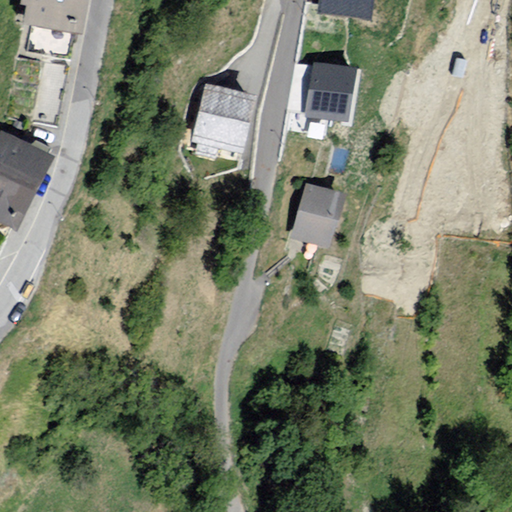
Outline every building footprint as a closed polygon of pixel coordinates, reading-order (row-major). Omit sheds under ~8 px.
[(82,0),(21,0),(20,6),(27,8),(25,22),(77,31),(82,0)] [(315,0),(314,8),(372,16),(374,0),(315,0)] [(34,124),(57,128),(69,63),(46,59),(34,124)] [(315,60),(306,115),(349,123),(359,68),(315,60)] [(254,97),(208,87),(195,146),(242,156),(254,97)] [(51,154),(3,129),(0,135),(0,224),(12,230),(51,154)] [(349,194),(305,182),(289,235),(334,246),(349,194)]
